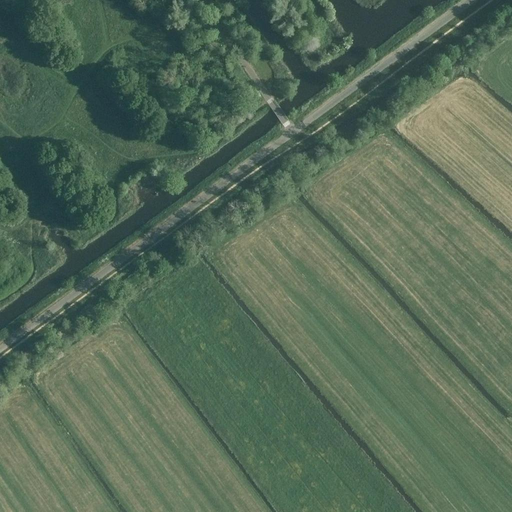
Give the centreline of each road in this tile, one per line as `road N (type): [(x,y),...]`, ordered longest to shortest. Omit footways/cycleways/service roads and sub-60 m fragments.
road 1 (unknown): [(0,358),(492,0)]
road 2 (track): [(269,99),(201,152),(131,157),(110,169),(112,217),(89,232),(52,200),(33,204),(17,230),(28,276),(0,297)]
